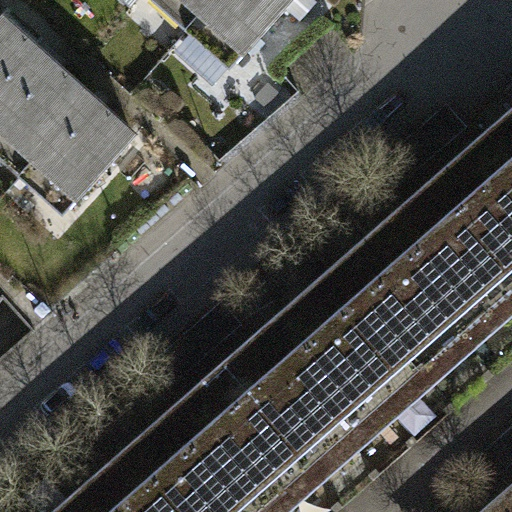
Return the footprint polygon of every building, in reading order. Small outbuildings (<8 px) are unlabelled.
[(230,0),(149,0),(148,1),(194,42),(230,0)] [(312,0),(230,0),(194,42),(239,82),(312,0)] [(0,127),(57,64),(12,23),(0,36),(0,127)] [(103,104),(57,64),(0,127),(0,162),(29,188),(103,104)] [(511,102),(511,101),(465,140),(511,194),(511,102)] [(149,144),(103,104),(29,188),(74,228),(149,144)] [(511,194),(465,140),(419,180),(511,286),(511,194)] [(511,286),(419,180),(373,219),(477,339),(511,309),(511,286)] [(373,219),(328,259),(432,379),(477,339),(373,219)] [(328,259),(282,298),(386,418),(432,379),(328,259)] [(282,298),(236,338),(340,458),(386,418),(282,298)] [(236,338),(190,377),(295,497),(340,458),(236,338)] [(190,377),(145,417),(227,511),(277,511),(295,497),(190,377)] [(227,511),(145,417),(99,456),(147,511),(227,511)] [(147,511),(99,456),(53,496),(67,511),(147,511)] [(511,511),(511,484),(479,511),(511,511)] [(67,511),(53,496),(34,511),(67,511)]
